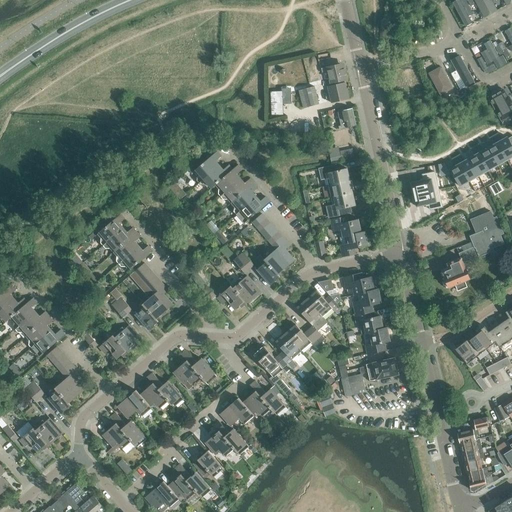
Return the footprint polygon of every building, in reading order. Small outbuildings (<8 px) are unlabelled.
[(466,0),(459,0),(454,3),(466,27),(473,24),(470,18),(475,15),(466,0)] [(494,0),(473,0),(475,3),(483,18),(499,9),(494,0)] [(491,41),(484,44),(498,70),(508,65),(503,56),(500,58),(491,41)] [(511,59),(503,42),(498,44),(503,54),(508,63),(511,61),(511,59)] [(500,56),(503,54),(498,44),(498,46),(495,48),(500,56)] [(454,58),(447,62),(462,90),(470,86),(466,80),(472,77),(463,61),(458,64),(454,58)] [(331,84),(346,80),(342,66),(338,67),(337,64),(321,68),(321,71),(327,71),(331,84)] [(487,74),(496,68),(494,64),(484,69),(487,74)] [(442,67),(430,74),(442,97),(454,90),(442,67)] [(331,103),(349,99),(345,82),(327,87),(331,103)] [(471,93),(481,87),(478,82),(468,87),(471,93)] [(319,104),(315,86),(304,89),(305,89),(300,91),(305,108),(319,104)] [(511,102),(505,88),(488,97),(502,124),(511,119),(511,102)] [(446,106),(455,101),(452,96),(443,101),(446,106)] [(339,128),(346,127),(356,125),(352,111),(351,111),(351,109),(352,109),(347,110),(346,106),(337,108),(338,112),(341,126),(338,126),(339,128)] [(497,134),(492,137),(506,160),(511,156),(511,137),(506,140),(505,138),(501,140),(497,134)] [(491,146),(487,148),(496,166),(506,160),(492,137),(488,139),(491,146)] [(478,144),(473,147),(487,171),(496,166),(487,148),(482,151),(478,144)] [(472,157),(468,159),(478,176),(487,171),(473,147),(469,150),(472,157)] [(331,162),(341,159),(354,156),(352,149),(340,151),(340,153),(330,156),(331,162)] [(219,164),(215,160),(221,155),(217,151),(196,168),(194,165),(188,169),(191,172),(193,171),(199,178),(197,179),(199,182),(219,164)] [(459,155),(455,158),(468,182),(478,176),(468,159),(463,162),(459,155)] [(454,167),(449,170),(459,187),(468,182),(455,158),(450,161),(454,167)] [(215,184),(232,169),(232,168),(228,164),(223,169),(219,164),(199,182),(202,184),(204,183),(209,189),(215,184)] [(242,169),(237,164),(232,168),(232,169),(215,184),(220,191),(218,193),(221,196),(241,178),(237,173),(242,169)] [(328,185),(349,180),(347,169),(334,172),(332,165),(318,168),(320,180),(326,178),(328,185)] [(412,186),(411,186),(413,196),(434,192),(432,181),(437,180),(435,173),(423,175),(424,181),(412,184),(412,186)] [(241,178),(221,196),(223,198),(226,196),(230,202),(254,182),(250,178),(244,183),(241,178)] [(349,180),(328,185),(331,198),(352,193),(354,192),(352,184),(350,185),(349,180)] [(493,195),(504,189),(500,180),(489,186),(493,195)] [(236,213),(256,196),(252,192),(258,187),(254,182),(230,202),(236,208),(233,210),(236,213)] [(434,192),(413,196),(415,206),(416,206),(417,207),(429,205),(430,211),(443,208),(441,201),(436,202),(434,192)] [(352,193),(331,198),(332,205),(326,206),(329,217),(344,214),(343,208),(355,205),(352,193)] [(246,220),(269,201),(266,196),(260,201),(256,196),(236,213),(243,222),(246,220)] [(475,248),(479,257),(494,251),(493,248),(504,244),(500,235),(503,234),(500,225),(496,217),(493,218),(490,211),(470,220),(476,234),(472,235),(475,241),(473,242),(472,241),(472,242),(474,247),(474,248),(475,248)] [(252,221),(253,222),(256,226),(266,217),(262,213),(252,221)] [(103,241),(101,243),(103,245),(123,228),(119,223),(125,219),(120,214),(97,234),(103,241)] [(332,231),(338,230),(339,237),(361,233),(361,232),(358,220),(349,222),(347,215),(329,219),(332,231)] [(270,222),(266,217),(256,226),(260,230),(270,222)] [(264,235),(274,226),(270,222),(260,230),(264,235)] [(268,239),(278,231),(274,226),(264,235),(268,239)] [(113,252),(136,232),(132,227),(127,232),(123,228),(103,245),(105,248),(108,246),(113,252)] [(272,244),(282,235),(278,231),(268,239),(272,244)] [(339,245),(340,251),(342,257),(355,254),(354,248),(368,245),(368,244),(369,244),(368,235),(366,236),(365,231),(361,232),(361,233),(339,237),(341,244),(339,245)] [(119,263),(139,246),(135,241),(140,237),(136,232),(113,252),(119,259),(116,261),(119,263)] [(276,248),(286,240),(282,235),(272,244),(276,248)] [(278,274),(295,259),(285,249),(290,245),(286,240),(276,248),(264,258),(278,274)] [(318,256),(326,254),(323,241),(315,243),(318,256)] [(152,250),(148,245),(142,250),(139,246),(119,263),(121,266),(124,264),(129,270),(152,250)] [(465,262),(479,257),(475,248),(474,248),(474,247),(458,253),(460,258),(447,263),(449,267),(442,270),(445,277),(445,278),(444,281),(446,286),(449,286),(449,287),(455,285),(458,290),(467,286),(465,281),(469,279),(465,269),(464,267),(467,266),(465,262)] [(249,268),(253,264),(243,252),(238,256),(249,268)] [(238,256),(236,254),(231,257),(244,272),(249,268),(238,256)] [(278,274),(264,258),(255,266),(271,284),(280,276),(278,274)] [(82,271),(87,267),(83,262),(78,266),(82,271)] [(135,271),(137,273),(139,275),(149,267),(145,262),(135,271)] [(153,272),(149,267),(139,275),(141,278),(143,280),(153,272)] [(141,278),(139,275),(137,273),(135,271),(130,275),(136,282),(141,278)] [(153,272),(143,280),(147,284),(156,276),(153,272)] [(345,289),(351,288),(352,295),(355,294),(374,290),(371,276),(359,279),(357,273),(342,277),(344,283),(345,289)] [(231,285),(247,303),(260,291),(247,275),(242,280),(240,277),(231,285)] [(160,281),(156,276),(147,284),(151,289),(160,281)] [(324,289),(333,287),(331,279),(322,281),(324,289)] [(160,281),(151,289),(154,293),(164,285),(160,281)] [(210,299),(215,295),(204,283),(200,287),(210,299)] [(0,311),(15,298),(11,293),(16,289),(12,284),(0,294),(0,311)] [(157,319),(173,305),(164,294),(168,290),(164,285),(154,293),(143,303),(157,319)] [(247,303),(231,285),(217,298),(223,304),(228,300),(235,309),(240,304),(242,307),(247,303)] [(355,294),(358,301),(352,303),(355,315),(354,315),(361,313),(373,310),(372,304),(380,302),(377,289),(374,290),(355,294),(352,295),(355,294)] [(316,290),(307,299),(322,317),(332,308),(336,314),(341,309),(337,304),(342,300),(340,298),(341,297),(340,296),(331,298),(329,295),(324,299),(316,290)] [(127,312),(132,308),(122,297),(117,301),(127,312)] [(19,302),(15,298),(0,311),(0,318),(5,324),(10,319),(28,303),(24,298),(19,302)] [(16,329),(36,312),(32,308),(37,303),(33,298),(28,303),(10,319),(16,325),(13,327),(16,329)] [(321,344),(325,339),(318,331),(328,323),(322,317),(307,299),(297,307),(312,325),(308,329),(321,344)] [(122,316),(127,312),(117,301),(112,304),(122,316)] [(159,321),(157,319),(143,303),(134,311),(149,329),(159,321)] [(26,336),(49,316),(45,311),(40,316),(36,312),(16,329),(18,332),(20,330),(26,336)] [(362,319),(361,313),(354,315),(356,322),(363,320),(365,328),(361,329),(362,334),(369,332),(383,329),(380,316),(375,317),(374,316),(362,319)] [(31,348),(52,330),(48,325),(53,321),(49,316),(26,336),(32,343),(29,345),(31,348)] [(511,322),(509,318),(499,325),(510,341),(511,338),(511,322)] [(295,324),(285,333),(301,351),(311,343),(315,348),(321,344),(308,329),(303,333),(295,324)] [(114,334),(129,352),(143,340),(129,325),(125,328),(123,326),(114,334)] [(499,325),(489,332),(488,332),(496,342),(500,348),(510,341),(499,325)] [(488,332),(489,332),(484,326),(475,334),(486,349),(496,342),(488,332)] [(78,331),(83,336),(87,333),(82,328),(78,331)] [(383,329),(369,332),(372,344),(365,345),(367,354),(386,349),(384,341),(389,340),(387,328),(383,329)] [(39,357),(65,335),(61,330),(55,334),(52,330),(31,348),(39,357)] [(94,348),(98,344),(88,332),(87,333),(83,336),(94,348)] [(283,350),(279,354),(292,369),(296,365),(292,359),(301,351),(285,333),(276,341),(283,350)] [(129,352),(114,334),(100,346),(106,352),(110,349),(118,358),(122,354),(124,356),(129,352)] [(486,349),(475,334),(465,341),(477,356),(486,349)] [(465,341),(455,349),(456,349),(462,357),(461,358),(463,363),(466,362),(467,364),(477,356),(465,341)] [(292,369),(279,354),(274,358),(264,346),(254,355),(272,376),(269,379),(275,385),(276,384),(278,386),(283,382),(277,376),(284,370),(287,373),(292,369)] [(51,360),(61,351),(57,347),(47,355),(51,360)] [(51,360),(55,364),(65,356),(61,351),(51,360)] [(197,362),(195,360),(188,351),(182,355),(187,361),(203,378),(208,384),(217,376),(201,358),(197,362)] [(59,369),(69,360),(65,356),(55,364),(59,369)] [(502,360),(506,367),(511,364),(507,357),(502,360)] [(337,361),(339,367),(345,365),(349,364),(347,358),(337,361)] [(368,372),(397,365),(396,360),(395,360),(394,358),(366,364),(368,372)] [(63,373),(73,365),(69,360),(59,369),(63,373)] [(506,367),(502,360),(497,362),(500,370),(506,367)] [(187,361),(174,373),(184,384),(189,380),(194,386),(203,378),(187,361)] [(500,370),(497,362),(491,365),(495,372),(500,370)] [(67,378),(77,370),(73,365),(63,373),(67,378)] [(348,377),(345,365),(339,367),(342,378),(348,377)] [(397,365),(368,372),(369,380),(398,374),(398,372),(398,370),(397,365)] [(486,368),(490,375),(495,372),(491,365),(486,368)] [(77,379),(81,375),(77,370),(67,378),(56,388),(70,403),(86,389),(77,379)] [(163,385),(161,383),(153,373),(148,378),(153,383),(169,401),(174,407),(183,399),(168,381),(163,385)] [(366,392),(362,374),(348,377),(342,378),(342,379),(341,379),(345,397),(366,392)] [(483,391),(489,387),(481,377),(476,381),(483,391)] [(40,397),(44,393),(34,381),(29,385),(40,397)] [(265,392),(255,381),(250,385),(256,391),(271,409),(276,415),(285,407),(276,396),(270,389),(265,392)] [(160,409),(169,401),(153,383),(140,394),(140,395),(151,407),(155,404),(160,409)] [(276,384),(275,385),(270,389),(276,396),(282,390),(278,386),(276,384)] [(35,401),(40,397),(29,385),(25,389),(35,401)] [(70,403),(56,388),(47,396),(62,413),(72,405),(70,403)] [(140,395),(140,394),(136,390),(118,406),(128,418),(137,411),(142,416),(151,408),(151,407),(140,395)] [(289,399),(294,395),(289,390),(285,394),(289,399)] [(243,402),(253,414),(257,411),(262,417),(271,409),(256,391),(243,402)] [(333,414),(325,394),(317,397),(325,417),(333,414)] [(511,418),(511,416),(511,397),(502,404),(511,418)] [(253,414),(243,402),(239,398),(221,414),(231,426),(240,419),(244,424),(254,415),(253,414)] [(500,421),(510,416),(502,404),(495,408),(500,421)] [(126,425),(124,422),(116,413),(110,417),(116,424),(116,423),(132,442),(131,442),(137,448),(146,439),(131,421),(126,425)] [(478,435),(477,429),(490,426),(488,417),(473,421),(475,429),(458,433),(460,443),(475,439),(475,440),(477,439),(476,435),(478,435)] [(36,426),(51,444),(63,434),(50,419),(45,423),(43,420),(36,426)] [(229,433),(219,421),(213,425),(218,431),(219,431),(235,449),(240,455),(249,447),(234,429),(229,433)] [(116,424),(102,435),(113,448),(117,444),(119,446),(122,450),(131,442),(132,442),(116,423),(116,424)] [(14,441),(18,438),(8,426),(3,430),(14,441)] [(51,444),(36,426),(20,440),(26,447),(31,443),(38,452),(43,448),(45,450),(51,444)] [(226,457),(235,449),(219,431),(218,431),(206,442),(216,455),(221,451),(226,457)] [(460,443),(462,453),(481,448),(479,438),(477,439),(475,440),(475,439),(460,443)] [(508,463),(511,468),(511,467),(511,447),(510,445),(501,451),(503,454),(499,457),(504,465),(508,463)] [(481,448),(462,453),(465,462),(484,458),(481,448)] [(223,469),(211,456),(207,452),(193,464),(203,476),(209,472),(213,478),(223,469)] [(465,462),(467,472),(482,469),(481,465),(484,465),(482,459),(484,458),(465,462)] [(492,466),(499,464),(495,458),(491,459),(492,462),(491,462),(492,466)] [(191,477),(180,465),(175,469),(180,476),(181,475),(197,492),(197,493),(201,498),(210,491),(195,473),(191,477)] [(132,470),(128,466),(123,470),(127,475),(132,470)] [(0,468),(0,495),(10,487),(1,476),(6,472),(1,467),(0,468)] [(491,472),(487,473),(486,468),(482,469),(467,472),(469,481),(484,478),(484,477),(491,475),(491,472)] [(178,499),(179,498),(183,495),(187,500),(197,493),(197,492),(181,475),(180,476),(167,486),(178,499)] [(486,486),(493,482),(491,475),(484,477),(484,478),(469,481),(471,490),(474,491),(485,484),(486,486)] [(88,489),(81,481),(76,485),(76,484),(71,488),(70,487),(67,490),(68,491),(67,492),(84,511),(89,511),(100,503),(94,496),(85,503),(79,497),(88,489)] [(178,499),(167,486),(164,482),(145,498),(156,510),(165,502),(170,507),(179,499),(179,498),(178,499)] [(211,485),(215,491),(220,487),(215,482),(211,485)] [(84,511),(67,492),(65,492),(62,494),(63,495),(58,500),(54,504),(60,511),(61,511),(69,506),(75,511),(84,511)] [(511,511),(511,496),(503,502),(509,511),(511,511)] [(509,511),(503,502),(494,507),(496,511),(509,511)] [(107,511),(100,503),(89,511),(107,511)]
